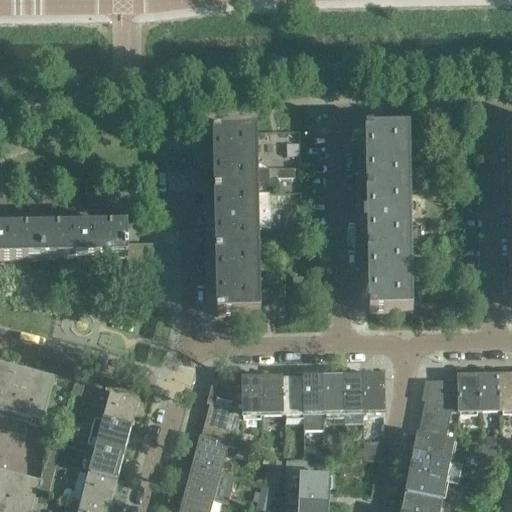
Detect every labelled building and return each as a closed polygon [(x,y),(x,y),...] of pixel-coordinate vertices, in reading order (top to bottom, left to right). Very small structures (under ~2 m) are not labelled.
[(410,193),(410,163),(409,133),(372,133),(365,133),(366,194),(410,193)] [(258,196),(258,166),(257,136),(220,136),(213,136),(214,197),(258,196)] [(412,253),(411,223),(410,193),(366,194),(368,254),(412,253)] [(259,256),(259,226),(258,196),(214,197),(215,257),(259,256)] [(112,262),(111,231),(89,232),(89,230),(80,230),(80,232),(57,232),(58,263),(112,262)] [(0,263),(28,263),(27,233),(5,233),(5,232),(0,231),(0,263)] [(128,262),(128,260),(127,248),(127,231),(111,231),(112,262),(127,262),(128,262)] [(58,263),(57,232),(42,233),(43,263),(58,263)] [(43,263),(42,233),(27,233),(28,263),(43,263)] [(156,260),(155,247),(127,248),(128,260),(156,260)] [(413,314),(412,284),(412,253),(368,254),(369,316),(376,315),(413,314)] [(261,317),(260,287),(259,256),(215,257),(217,319),(224,318),(261,317)] [(453,268),(453,256),(441,256),(441,268),(453,268)] [(156,272),(156,260),(128,260),(128,262),(127,262),(127,272),(156,272)] [(156,284),(156,272),(127,272),(127,285),(156,284)] [(156,297),(156,284),(127,285),(127,297),(156,297)] [(157,309),(156,297),(127,297),(128,310),(157,309)] [(18,397),(24,373),(0,366),(0,392),(3,393),(18,397)] [(48,405),(54,381),(24,373),(18,397),(33,401),(48,405)] [(511,414),(511,380),(498,381),(499,415),(511,414)] [(479,415),(478,381),(458,381),(458,388),(458,416),(479,415)] [(499,415),(498,381),(478,381),(479,415),(499,415)] [(363,417),(363,383),(343,384),(343,418),(363,417)] [(384,417),(383,383),(363,383),(363,417),(384,417)] [(303,419),(303,384),(283,385),(283,419),(303,419)] [(323,418),(323,384),(303,384),(303,419),(323,418)] [(343,418),(343,384),(323,384),(323,418),(343,418)] [(263,419),(263,385),(242,386),(242,393),(243,420),(263,419)] [(283,419),(283,385),(263,385),(263,419),(283,419)] [(458,416),(458,388),(429,389),(423,415),(449,420),(450,416),(458,416)] [(0,418),(12,421),(18,397),(3,393),(0,405),(0,418)] [(243,420),(242,393),(214,393),(207,420),(233,426),(234,420),(243,420)] [(130,430),(137,403),(112,396),(105,423),(130,430)] [(26,425),(33,401),(18,397),(12,421),(26,425)] [(41,429),(48,405),(33,401),(26,425),(41,429)] [(447,432),(449,420),(423,415),(421,427),(447,432)] [(230,438),(233,426),(207,420),(204,431),(230,438)] [(123,457),(130,430),(105,423),(98,450),(123,457)] [(444,444),(447,432),(421,427),(419,439),(444,444)] [(227,449),(230,438),(204,431),(201,442),(227,449)] [(60,441),(61,434),(51,432),(50,438),(60,441)] [(452,445),(444,444),(419,439),(415,459),(448,466),(452,445)] [(219,476),(227,449),(201,442),(194,469),(219,476)] [(116,484),(123,457),(98,450),(91,477),(116,484)] [(444,486),(448,466),(415,459),(411,479),(444,486)] [(212,503),(219,476),(194,469),(187,497),(212,503)] [(0,497),(9,500),(16,475),(4,472),(0,488),(0,497)] [(21,503),(27,478),(16,475),(9,500),(21,503)] [(109,511),(116,484),(91,477),(83,505),(109,511)] [(225,477),(219,497),(230,500),(236,480),(225,477)] [(33,506),(40,481),(27,478),(21,503),(33,506)] [(326,508),(328,479),(301,478),(300,507),(326,508)] [(440,505),(444,486),(411,479),(407,498),(440,505)] [(0,511),(6,511),(9,500),(0,497),(0,511)] [(209,511),(212,503),(187,497),(182,511),(209,511)] [(438,511),(440,505),(407,498),(403,511),(438,511)] [(18,511),(21,503),(9,500),(6,511),(18,511)] [(31,511),(33,506),(21,503),(18,511),(31,511)]
